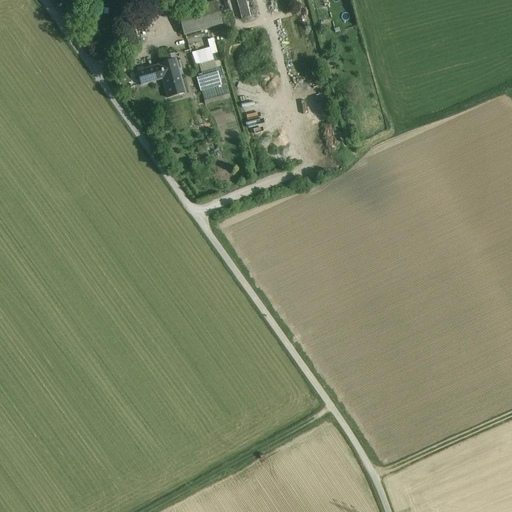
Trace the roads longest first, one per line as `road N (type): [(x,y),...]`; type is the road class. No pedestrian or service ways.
road 1 (unclassified): [(43,0),(337,414),(387,511)]
road 2 (track): [(374,476),(511,414)]
